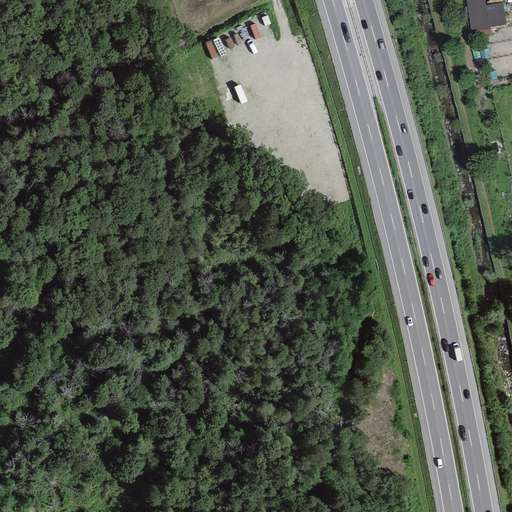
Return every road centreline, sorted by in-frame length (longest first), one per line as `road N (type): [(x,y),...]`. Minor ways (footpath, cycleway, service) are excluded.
road 1 (motorway): [(331,0),(407,284),(454,511)]
road 2 (motorway): [(483,511),(430,257),(362,0)]
road 3 (track): [(511,330),(433,0)]
